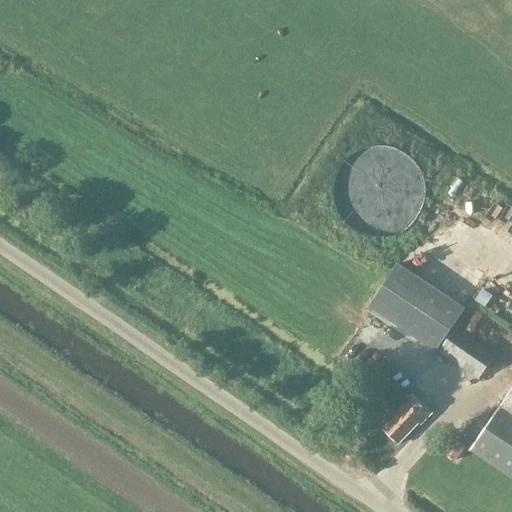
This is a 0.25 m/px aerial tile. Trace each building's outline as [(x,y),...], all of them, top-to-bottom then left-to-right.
[(351,227),(362,233),(376,236),(390,235),(403,230),(413,221),(421,210),(425,196),(424,182),(420,170),(413,160),(403,152),(392,147),(379,145),(367,147),(355,152),(345,160),(338,171),(334,182),(334,195),(337,207),(343,218),(351,227)] [(451,252),(463,260),(470,249),(458,241),(451,252)] [(416,265),(437,256),(431,242),(410,250),(416,265)] [(462,313),(394,268),(365,312),(432,357),(462,313)] [(484,308),(491,297),(482,290),(474,301),(484,308)] [(494,355),(455,328),(439,352),(478,379),(494,355)] [(511,387),(469,451),(511,479),(511,387)] [(402,410),(382,431),(397,445),(416,424),(419,426),(430,414),(412,397),(400,407),(402,410)] [(456,442),(449,452),(457,458),(464,447),(456,442)]
